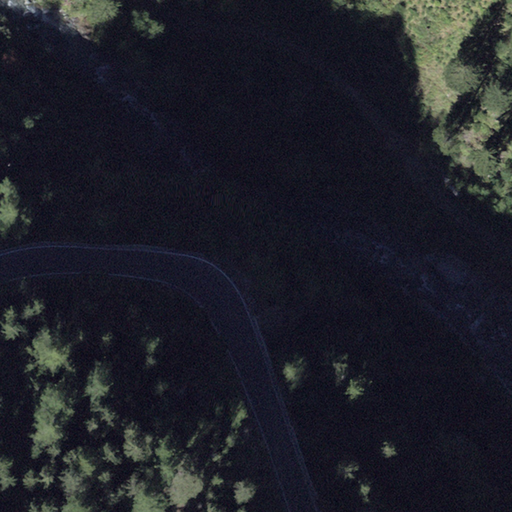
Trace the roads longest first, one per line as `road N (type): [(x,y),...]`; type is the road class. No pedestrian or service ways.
road 1 (track): [(140,0),(161,14),(291,43),(348,86),(470,226),(511,253)]
road 2 (tertiary): [(0,267),(187,270),(211,290),(249,355),(304,511)]
